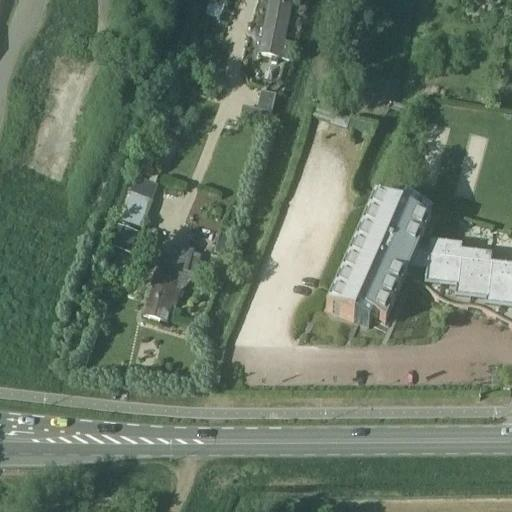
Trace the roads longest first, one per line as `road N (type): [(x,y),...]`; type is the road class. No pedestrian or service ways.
road 1 (unclassified): [(511,411),(212,415),(0,395)]
road 2 (primary): [(4,440),(511,439)]
road 3 (track): [(362,0),(349,89),(334,126)]
